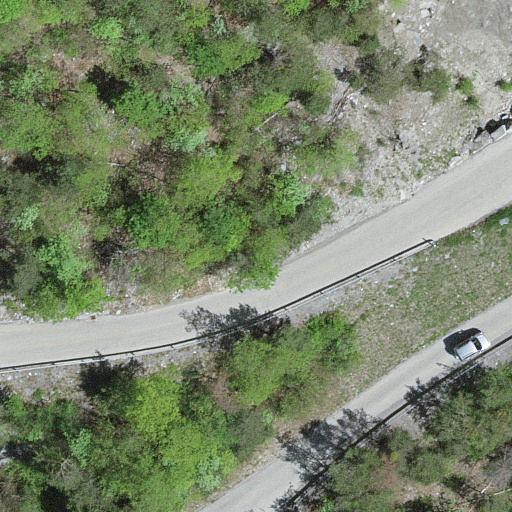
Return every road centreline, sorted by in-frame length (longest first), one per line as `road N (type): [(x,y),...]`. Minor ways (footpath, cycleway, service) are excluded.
road 1 (residential): [(0,345),(150,329),(282,291),(511,152)]
road 2 (residential): [(511,313),(429,356),(224,511)]
